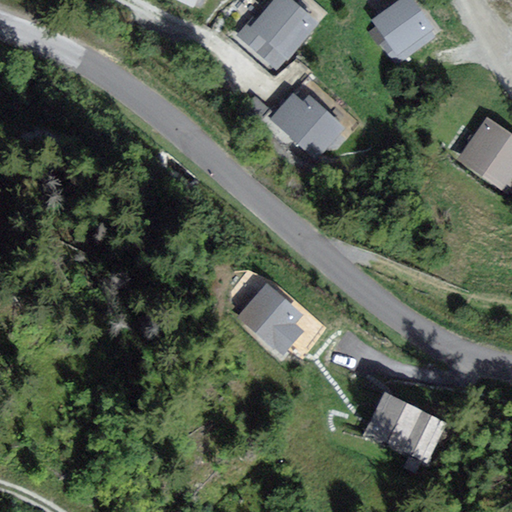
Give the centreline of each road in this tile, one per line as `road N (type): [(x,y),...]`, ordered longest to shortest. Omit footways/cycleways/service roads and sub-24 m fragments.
road 1 (residential): [(0,24),(138,94),(372,296),(435,337),(511,368)]
road 2 (track): [(117,0),(243,81)]
